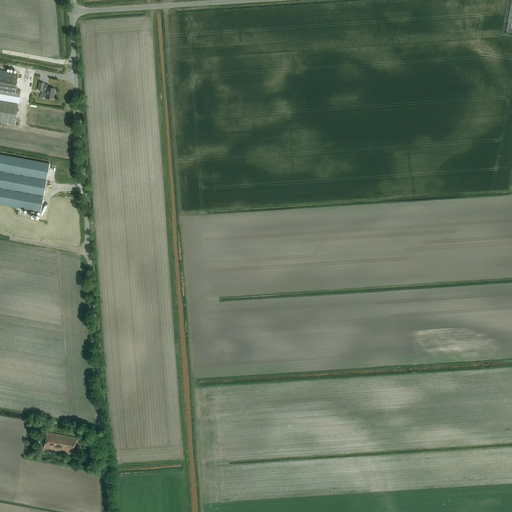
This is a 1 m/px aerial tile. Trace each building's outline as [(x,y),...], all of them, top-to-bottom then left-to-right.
[(18,73),(0,69),(0,94),(19,98),(21,89),(17,89),(18,87),(16,87),(18,73)] [(39,83),(38,90),(42,91),(41,93),(46,94),(45,99),(53,100),(55,89),(47,88),(48,85),(44,84),(39,83)] [(18,104),(0,101),(0,121),(15,124),(18,104)] [(49,164),(0,155),(0,205),(40,212),(49,164)] [(78,438),(47,433),(44,448),(75,454),(78,438)]
